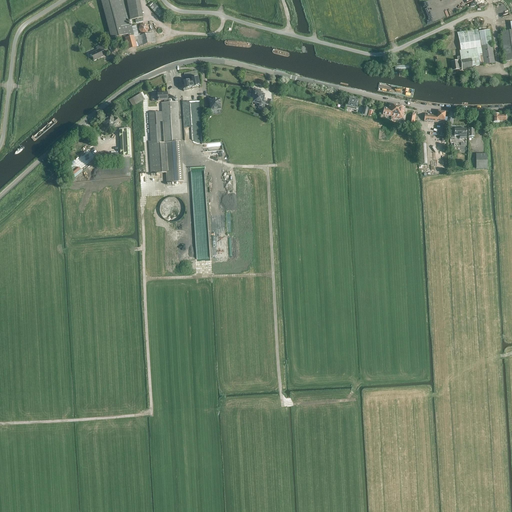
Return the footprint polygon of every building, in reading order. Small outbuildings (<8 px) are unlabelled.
[(130,27),(122,0),(101,0),(111,39),(124,36),(128,49),(156,42),(154,33),(140,36),(137,25),(130,27)] [(127,0),(131,20),(143,18),(139,0),(127,0)] [(149,6),(160,18),(163,14),(162,13),(162,12),(153,2),(149,6)] [(140,24),(140,32),(148,32),(148,24),(140,24)] [(458,61),(459,69),(461,69),(462,70),(474,68),(473,66),(483,64),(484,65),(495,63),(490,30),(479,32),(479,30),(457,33),(461,51),(459,51),(460,61),(458,61)] [(505,62),(511,60),(511,30),(501,32),(505,62)] [(94,61),(103,56),(101,52),(104,50),(102,45),(96,47),(97,51),(91,54),(94,61)] [(192,78),(198,77),(197,71),(184,74),(185,80),(192,78)] [(200,86),(198,77),(192,78),(192,80),(182,82),(183,90),(200,86)] [(265,109),(266,103),(263,102),(264,95),(259,94),(260,91),(253,89),(251,95),(256,96),(255,103),(260,104),(259,107),(265,109)] [(133,107),(145,100),(141,93),(129,101),(133,107)] [(158,101),(164,100),(165,103),(162,103),(162,112),(149,113),(151,142),(149,142),(151,174),(166,173),(164,143),(180,142),(178,102),(174,102),(174,99),(168,99),(168,93),(158,94),(158,101)] [(357,108),(359,100),(348,98),(346,106),(357,108)] [(210,110),(221,109),(221,99),(210,100),(210,110)] [(190,101),(183,102),(184,136),(192,136),(190,101)] [(403,119),(405,107),(389,104),(388,108),(384,108),(383,115),(403,119)] [(444,124),(445,112),(438,111),(437,115),(425,114),(424,121),(444,124)] [(115,120),(111,115),(102,122),(108,128),(110,127),(111,129),(120,122),(116,118),(115,120)] [(499,115),(493,115),(493,123),(499,123),(499,121),(506,121),(506,115),(499,115)] [(127,129),(119,129),(119,131),(119,136),(120,136),(121,148),(120,148),(120,152),(121,152),(121,154),(130,153),(128,127),(127,127),(127,129)] [(467,139),(466,129),(455,129),(451,129),(451,133),(455,133),(455,136),(460,136),(460,139),(467,139)] [(180,143),(166,144),(168,183),(183,183),(180,143)] [(103,163),(119,161),(119,154),(103,156),(103,163)] [(476,169),(487,169),(487,154),(476,154),(476,169)]
